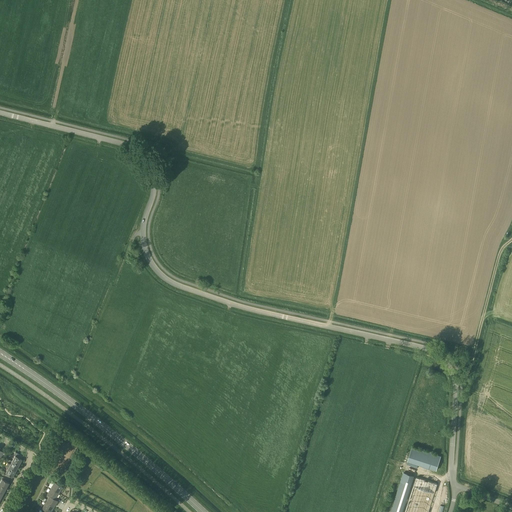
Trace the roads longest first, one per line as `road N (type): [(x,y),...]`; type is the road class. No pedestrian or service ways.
road 1 (unclassified): [(453,486),(455,381),(437,354),(239,306),(167,279),(144,248),(153,180),(139,153),(0,112)]
road 2 (primary): [(202,511),(27,371)]
road 3 (track): [(455,381),(468,373),(499,253),(511,240)]
